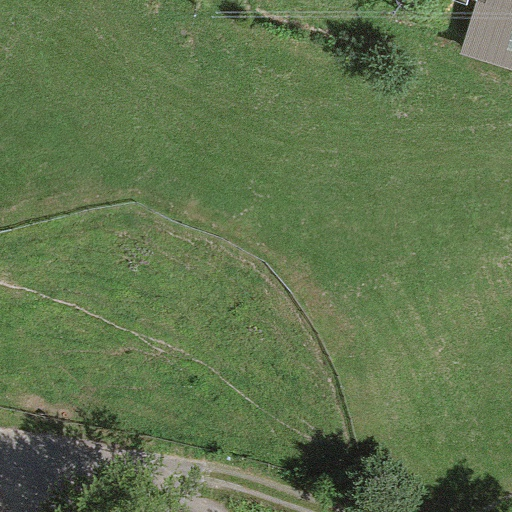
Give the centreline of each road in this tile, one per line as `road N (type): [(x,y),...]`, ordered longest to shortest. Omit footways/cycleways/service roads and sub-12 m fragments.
road 1 (track): [(323,511),(117,454),(47,468)]
road 2 (unclassified): [(198,511),(158,494),(0,456)]
